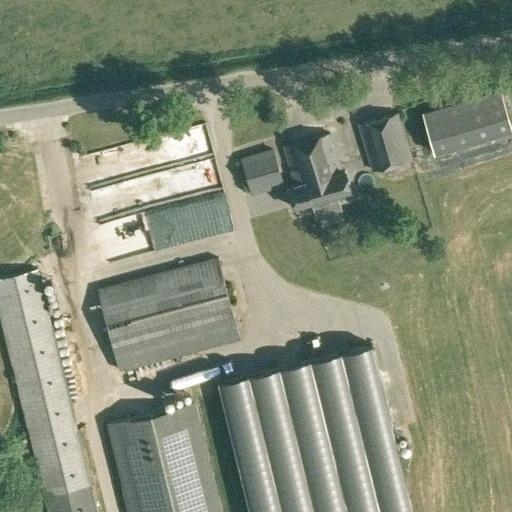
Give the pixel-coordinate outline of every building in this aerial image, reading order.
[(511,123),(499,81),(420,104),(433,148),(511,124),(511,123)] [(413,157),(398,110),(359,122),(374,168),(413,157)] [(212,124),(89,151),(97,188),(147,177),(155,211),(204,200),(210,225),(216,223),(219,235),(236,232),(212,124)] [(330,131),(284,145),(295,184),(288,186),(294,206),(311,201),(337,193),(351,189),(345,169),(341,171),(330,131)] [(273,146),(241,156),(251,192),(284,183),(273,146)] [(120,272),(152,264),(149,253),(117,262),(120,272)] [(240,336),(218,256),(97,288),(119,368),(240,336)] [(0,308),(50,511),(95,511),(35,268),(0,276),(0,308)] [(253,511),(406,511),(387,429),(393,428),(372,343),(221,380),(253,511)] [(223,511),(196,399),(106,421),(128,511),(223,511)]
